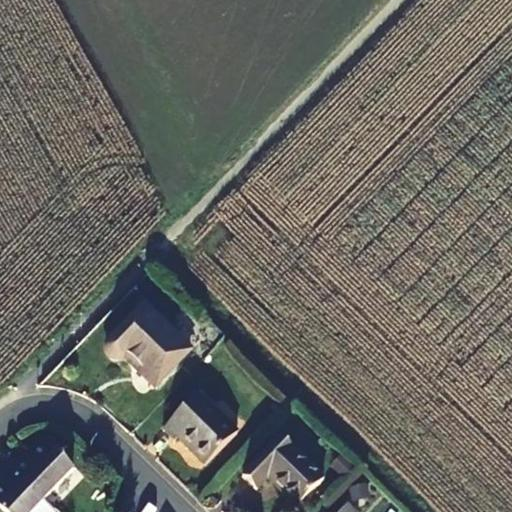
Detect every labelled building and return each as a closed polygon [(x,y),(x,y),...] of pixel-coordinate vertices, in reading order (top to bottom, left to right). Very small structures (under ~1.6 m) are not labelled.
[(123,361),(124,359),(155,387),(190,351),(144,307),(110,340),(108,343),(106,347),(106,350),(107,354),(109,358),(112,360),(115,362),(119,362),(123,361)] [(236,434),(198,396),(164,431),(176,441),(178,439),(205,465),(236,434)] [(324,480),(282,438),(243,477),(256,489),(268,478),(298,507),(324,480)] [(13,468),(45,500),(74,471),(43,442),(30,456),(27,453),(13,468)] [(33,511),(45,500),(13,468),(0,480),(0,482),(3,485),(0,487),(0,511),(33,511)]
